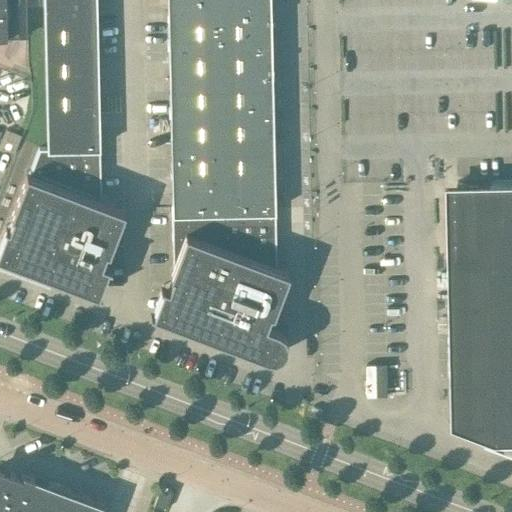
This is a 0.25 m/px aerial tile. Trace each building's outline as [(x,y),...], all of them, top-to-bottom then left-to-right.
[(5,223),(0,237),(0,254),(100,292),(100,290),(98,289),(108,264),(110,265),(110,263),(101,259),(105,248),(108,249),(124,206),(100,197),(95,0),(43,0),(46,146),(39,146),(30,171),(26,169),(10,211),(14,213),(9,225),(5,223)] [(0,0),(0,34),(27,34),(26,0),(0,0)] [(286,345),(286,338),(283,330),(277,326),(276,299),(288,269),(276,264),(269,0),(166,0),(173,262),(169,272),(172,273),(167,284),(160,282),(159,283),(161,284),(152,309),(150,308),(149,310),(266,355),(274,355),(281,352),(286,345)] [(22,134),(7,128),(0,144),(0,145),(15,152),(22,134)] [(452,423),(494,439),(494,441),(499,443),(500,441),(496,440),(511,439),(511,179),(491,180),(491,179),(489,179),(489,180),(458,181),(460,281),(447,281),(447,283),(448,283),(452,401),(452,423)] [(388,363),(367,363),(368,396),(388,395),(388,363)] [(0,511),(100,511),(105,500),(48,479),(46,483),(32,478),(34,473),(15,467),(13,471),(9,469),(6,467),(3,467),(0,466),(0,511)] [(172,490),(160,485),(153,504),(165,508),(172,490)]
